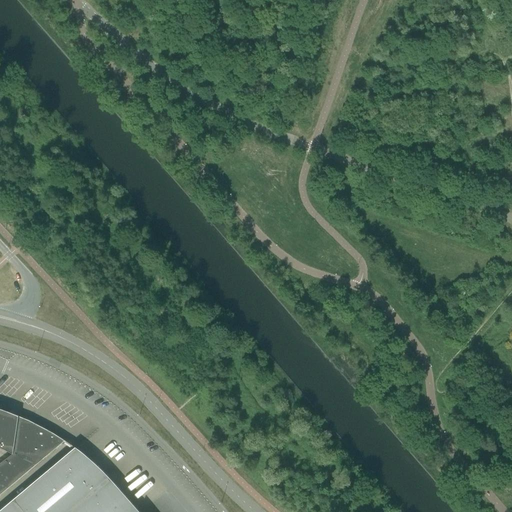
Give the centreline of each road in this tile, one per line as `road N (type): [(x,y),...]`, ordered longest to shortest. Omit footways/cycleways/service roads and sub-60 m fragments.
road 1 (unclassified): [(511,221),(238,121),(165,76),(72,0)]
road 2 (tertiary): [(254,511),(128,381),(92,355),(7,318)]
road 3 (unclassified): [(0,344),(52,363),(119,403),(222,511)]
road 4 (unclassified): [(0,367),(87,407),(193,511)]
